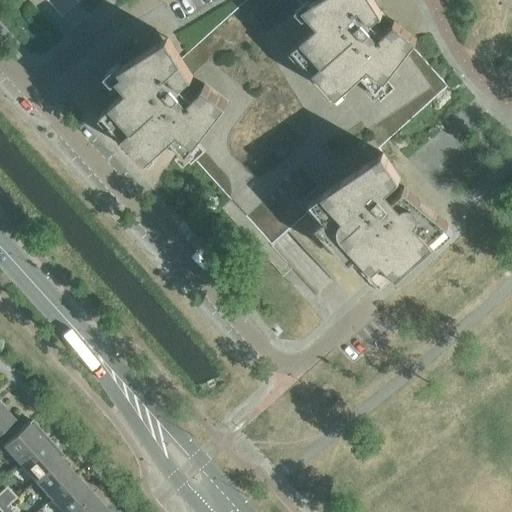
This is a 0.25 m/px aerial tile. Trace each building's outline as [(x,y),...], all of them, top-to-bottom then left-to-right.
[(45,0),(62,18),(63,16),(48,0),(75,0),(78,3),(81,0),(45,0)] [(298,0),(244,0),(178,60),(168,36),(121,66),(119,67),(121,73),(117,76),(128,87),(95,116),(140,165),(172,136),(181,146),(177,150),(190,165),(195,161),(230,200),(270,244),(307,214),(375,289),(394,272),(397,276),(435,242),(431,238),(447,224),(449,222),(404,185),(401,188),(395,181),(400,178),(380,148),(448,86),(433,69),(421,46),(417,39),(394,21),(392,24),(382,13),(374,0),(315,0),(308,5),(312,10),(309,12),(298,0)] [(0,429),(14,417),(0,401),(0,429)] [(28,421),(2,445),(18,463),(44,439),(38,432),(41,429),(32,420),(29,423),(28,421)] [(51,446),(44,439),(18,463),(34,481),(61,457),(60,456),(62,453),(54,444),(51,446)] [(77,475),(61,457),(34,481),(50,499),(77,475)] [(62,511),(71,511),(93,493),(77,475),(50,499),(62,511)] [(107,511),(109,510),(93,493),(71,511),(107,511)]
